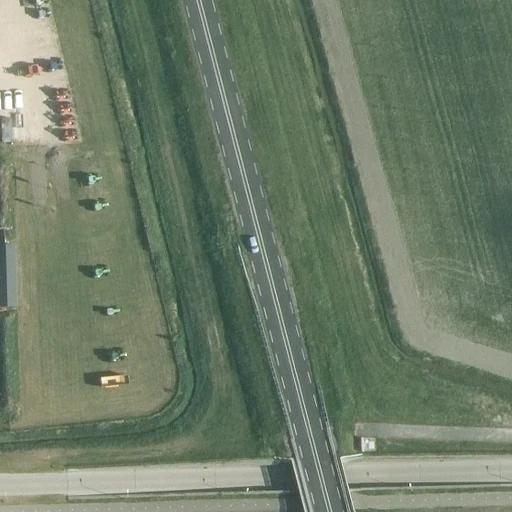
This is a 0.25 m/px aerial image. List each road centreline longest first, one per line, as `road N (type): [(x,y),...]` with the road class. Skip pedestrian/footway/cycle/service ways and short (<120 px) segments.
road 1 (primary): [(198,0),(331,511)]
road 2 (unclassified): [(0,482),(511,469)]
